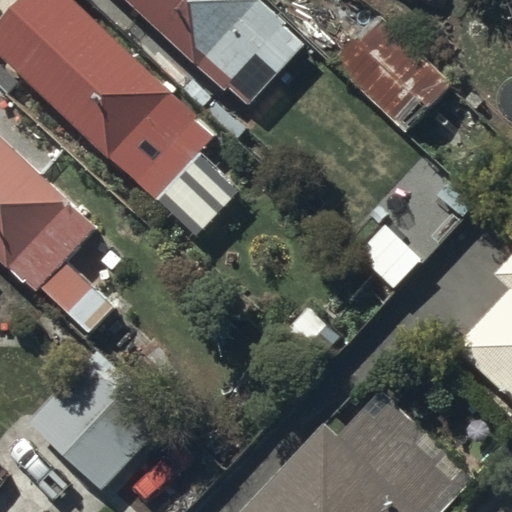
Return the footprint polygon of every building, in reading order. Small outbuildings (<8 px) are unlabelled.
[(220,138),(76,0),(41,0),(3,40),(203,233),(243,192),(204,155),(220,138)] [(137,0),(252,107),(312,43),(265,0),(137,0)] [(383,11),(339,58),(412,128),(457,81),(383,11)] [(71,259),(102,226),(0,131),(0,241),(96,330),(121,304),(71,259)] [(459,185),(434,162),(422,176),(447,198),(459,185)] [(425,256),(389,224),(364,252),(400,284),(425,256)] [(511,253),(496,270),(511,285),(511,290),(463,342),(511,388),(511,253)] [(338,325),(309,298),(284,325),(313,352),(338,325)] [(169,424),(98,355),(35,419),(107,488),(169,424)] [(439,511),(477,471),(386,389),(345,434),(331,421),(248,511),(439,511)]
